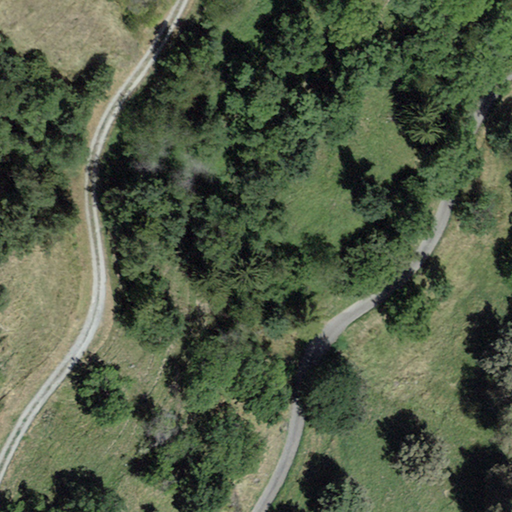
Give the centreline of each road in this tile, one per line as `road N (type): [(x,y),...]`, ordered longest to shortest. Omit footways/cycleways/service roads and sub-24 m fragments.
road 1 (unclassified): [(0,470),(95,321),(97,148),(183,0)]
road 2 (unclassified): [(263,511),(293,452),(319,345),(424,264),(448,221),(480,112),(511,80)]
